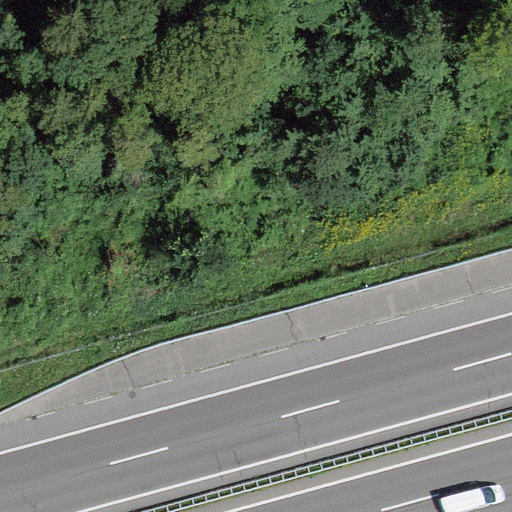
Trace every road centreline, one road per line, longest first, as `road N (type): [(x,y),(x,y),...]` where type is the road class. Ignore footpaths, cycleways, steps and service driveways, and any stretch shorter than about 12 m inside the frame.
road 1 (motorway): [(511,354),(0,494)]
road 2 (motorway): [(391,511),(511,478)]
